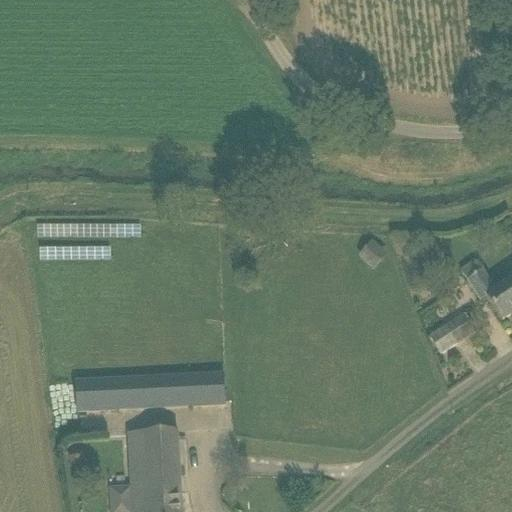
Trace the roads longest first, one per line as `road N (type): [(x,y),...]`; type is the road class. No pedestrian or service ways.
road 1 (unclassified): [(243,0),(316,96),(386,128),(453,131),(511,122)]
road 2 (unclassified): [(323,511),(511,360)]
